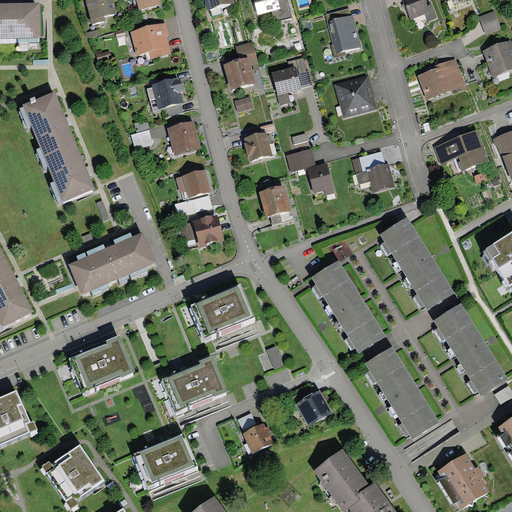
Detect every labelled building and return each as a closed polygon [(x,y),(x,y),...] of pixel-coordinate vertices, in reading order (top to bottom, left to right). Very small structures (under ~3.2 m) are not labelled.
[(112,0),(85,0),(92,24),(105,21),(104,15),(116,13),(112,0)] [(136,0),(139,10),(161,4),(159,0),(136,0)] [(204,0),(207,10),(234,2),(233,0),(204,0)] [(254,0),(258,15),(272,11),(282,9),(279,0),(254,0)] [(279,0),(282,9),(272,11),(275,22),(292,17),(287,0),(279,0)] [(402,0),(410,20),(424,15),(427,22),(437,18),(432,5),(427,7),(424,0),(402,0)] [(0,3),(0,38),(40,37),(40,3),(0,3)] [(327,22),(351,15),(350,9),(325,15),(327,22)] [(485,35),(501,29),(494,11),(478,17),(485,35)] [(346,52),(362,47),(353,15),(351,15),(327,22),(333,45),(331,45),(334,58),(347,55),(346,52)] [(150,58),(171,53),(166,35),(168,34),(165,22),(130,32),(137,55),(149,52),(150,58)] [(100,35),(98,29),(85,33),(87,38),(100,35)] [(125,36),(124,29),(116,31),(117,38),(125,36)] [(483,51),(493,78),(511,70),(511,44),(511,41),(483,51)] [(252,42),(236,46),(240,60),(248,58),(250,65),(258,63),(252,42)] [(112,59),(110,51),(96,54),(98,62),(112,59)] [(231,90),(255,83),(250,65),(248,58),(240,60),(224,65),(231,90)] [(288,62),(290,68),(295,66),(298,74),(307,72),(303,58),(288,62)] [(438,68),(418,75),(427,100),(466,85),(455,58),(436,65),(438,68)] [(290,68),(272,73),(278,95),(277,95),(280,106),(291,103),(288,93),(302,89),(302,88),(298,74),(295,66),(290,68)] [(309,71),(307,72),(298,74),(302,88),(312,85),(309,71)] [(368,74),(334,84),(343,118),(378,109),(368,74)] [(180,77),(152,85),(153,87),(147,89),(153,112),(161,110),(161,109),(163,108),(182,103),(184,103),(181,93),(184,92),(180,77)] [(54,92),(23,105),(63,202),(95,189),(54,92)] [(238,112),(253,108),(250,97),(235,101),(238,112)] [(163,108),(166,118),(184,113),(182,103),(163,108)] [(201,149),(194,121),(167,128),(175,156),(201,149)] [(149,129),(148,122),(138,122),(134,123),(136,132),(149,129)] [(260,127),(262,133),(267,132),(267,133),(275,130),(274,123),(260,127)] [(153,144),(149,130),(131,135),(135,149),(153,144)] [(490,161),(477,130),(434,147),(441,165),(457,159),(462,172),(490,161)] [(511,180),(511,131),(492,138),(497,148),(498,147),(511,181),(511,180)] [(250,161),(273,155),(267,133),(267,132),(262,133),(244,138),(246,143),(244,143),(248,156),(249,156),(250,161)] [(294,144),(307,141),(305,134),(292,137),(294,144)] [(312,149),(287,156),(291,173),(306,169),(316,166),(312,149)] [(356,173),(386,165),(382,152),(353,160),(356,173)] [(316,166),(306,169),(314,194),(324,191),(326,196),(335,193),(327,163),(316,166)] [(386,165),(356,173),(359,185),(370,182),(373,193),(395,187),(389,164),(386,165)] [(205,170),(182,176),(186,192),(188,198),(211,192),(205,170)] [(485,172),(474,176),(477,184),(487,180),(485,172)] [(181,193),(186,192),(182,176),(176,178),(181,193)] [(500,184),(497,177),(491,179),(494,186),(500,184)] [(271,217),(292,211),(284,185),(259,192),(267,218),(271,217)] [(209,196),(175,205),(178,218),(213,208),(209,196)] [(102,201),(97,203),(104,222),(110,219),(102,201)] [(294,221),(292,211),(271,217),(273,226),(294,221)] [(224,241),(217,214),(192,221),(192,222),(197,238),(199,248),(224,241)] [(380,234),(428,310),(456,293),(408,217),(380,234)] [(183,242),(197,238),(192,222),(179,226),(183,242)] [(511,231),(484,250),(506,287),(511,283),(511,231)] [(155,263),(142,233),(69,265),(82,295),(155,263)] [(33,311),(0,247),(0,320),(3,327),(33,311)] [(386,337),(339,261),(311,278),(359,354),(386,337)] [(255,317),(241,284),(191,305),(204,338),(255,317)] [(435,321),(482,396),(508,380),(461,305),(435,321)] [(135,372),(120,335),(106,340),(107,344),(70,358),(83,391),(121,376),(121,377),(135,372)] [(284,365),(276,346),(266,350),(274,369),(284,365)] [(413,440),(440,423),(392,347),(365,364),(413,440)] [(229,397),(213,360),(200,366),(200,367),(163,383),(177,417),(213,401),(214,402),(229,397)] [(31,422),(17,390),(0,397),(0,445),(37,429),(34,421),(31,422)] [(320,390),(296,404),(309,427),(333,413),(320,390)] [(257,424),(251,413),(238,420),(243,431),(257,424)] [(511,418),(498,427),(502,434),(499,436),(511,457),(511,418)] [(269,446),(274,443),(268,432),(271,430),(269,426),(266,427),(264,423),(243,433),(252,454),(269,446)] [(184,433),(134,453),(148,487),(198,466),(184,433)] [(49,461),(42,466),(70,509),(79,503),(76,500),(105,480),(81,444),(51,464),(49,461)] [(343,449),(313,470),(343,511),(349,508),(360,500),(356,495),(369,486),(343,449)] [(462,509),(490,491),(482,479),(485,477),(479,466),(476,469),(466,453),(438,470),(443,478),(439,480),(454,504),(457,502),(462,509)] [(349,508),(351,511),(395,511),(375,482),(369,486),(356,495),(360,500),(349,508)] [(226,511),(215,496),(192,511),(226,511)]
